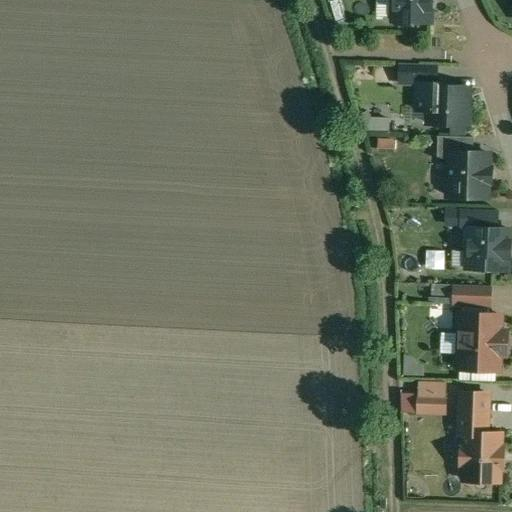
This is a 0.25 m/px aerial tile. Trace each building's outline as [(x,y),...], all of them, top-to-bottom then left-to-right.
[(390,0),(390,25),(432,26),(432,0),(390,0)] [(415,67),(402,67),(401,83),(414,83),(415,67)] [(438,84),(419,83),(418,110),(430,110),(429,124),(468,125),(469,87),(438,86),(438,84)] [(384,129),(384,116),(359,116),(359,129),(384,129)] [(475,137),(439,136),(438,158),(450,159),(450,152),(474,153),(475,137)] [(474,153),(450,152),(450,159),(449,173),(445,177),(445,188),(449,192),(449,196),(489,197),(489,184),(492,184),(492,167),(490,167),(490,153),(474,153)] [(498,210),(463,209),(462,229),(466,229),(466,228),(498,229),(498,210)] [(498,229),(466,228),(466,229),(465,246),(469,250),(468,268),(508,270),(509,258),(511,258),(511,242),(509,242),(510,229),(498,229)] [(492,286),(456,285),(455,305),(491,307),(492,286)] [(502,315),(462,314),(460,369),(499,370),(500,354),(507,354),(508,332),(501,332),(502,315)] [(409,413),(442,414),(442,380),(409,380),(409,413)] [(490,394),(461,393),(461,414),(489,415),(490,394)] [(489,415),(461,414),(460,416),(467,416),(465,446),(463,446),(463,467),(465,467),(464,480),(500,481),(501,468),(503,468),(503,447),(501,447),(502,434),(488,434),(489,415)]
